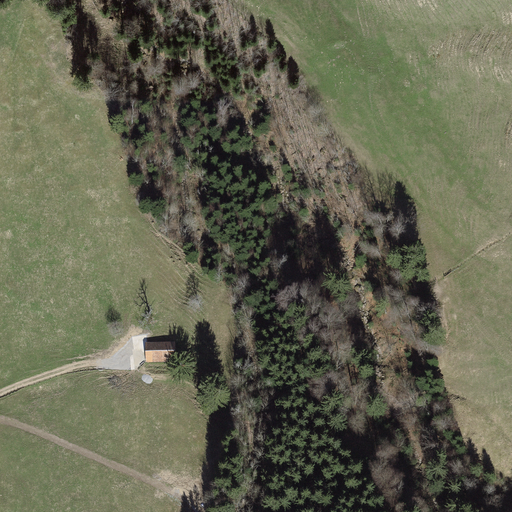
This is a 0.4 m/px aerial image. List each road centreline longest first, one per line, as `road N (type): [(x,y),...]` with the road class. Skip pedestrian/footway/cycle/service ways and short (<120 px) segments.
road 1 (track): [(0,418),(201,505)]
road 2 (track): [(0,392),(132,362)]
